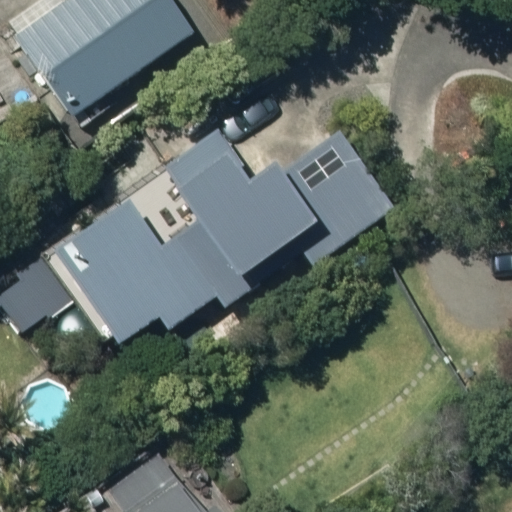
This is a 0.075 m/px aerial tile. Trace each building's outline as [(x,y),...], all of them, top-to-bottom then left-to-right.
[(35,0),(0,24),(0,33),(4,39),(1,41),(56,121),(180,36),(155,0),(60,0),(51,6),(47,0),(35,0)] [(217,0),(167,0),(167,1),(214,31),(229,7),(217,0)] [(110,201),(27,259),(95,356),(142,322),(152,336),(203,301),(211,313),(291,257),(300,270),(383,212),(329,134),(260,183),(251,169),(235,179),(203,134),(152,169),(164,186),(152,195),(176,229),(145,251),(110,201)] [(204,511),(202,509),(197,511),(167,511),(150,488),(158,482),(137,453),(87,491),(102,511),(204,511)] [(489,505),(480,484),(445,499),(450,511),(508,511),(503,499),(489,505)]
